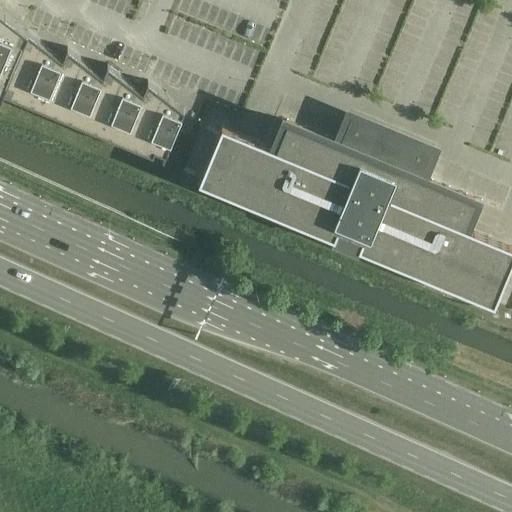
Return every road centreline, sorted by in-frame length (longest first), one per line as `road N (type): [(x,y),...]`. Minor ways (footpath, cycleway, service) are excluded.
road 1 (primary): [(0,270),(511,501)]
road 2 (primary): [(511,441),(0,213)]
